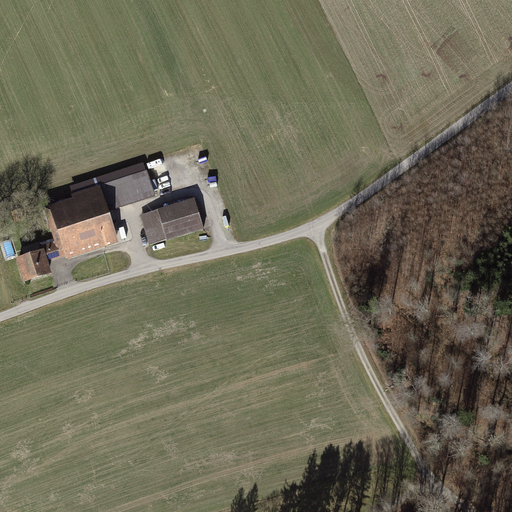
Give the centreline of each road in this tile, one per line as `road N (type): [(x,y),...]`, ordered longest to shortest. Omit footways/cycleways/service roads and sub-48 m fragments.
road 1 (unclassified): [(511,88),(314,225),(106,279),(0,317)]
road 2 (track): [(472,511),(428,478),(348,324),(314,225)]
